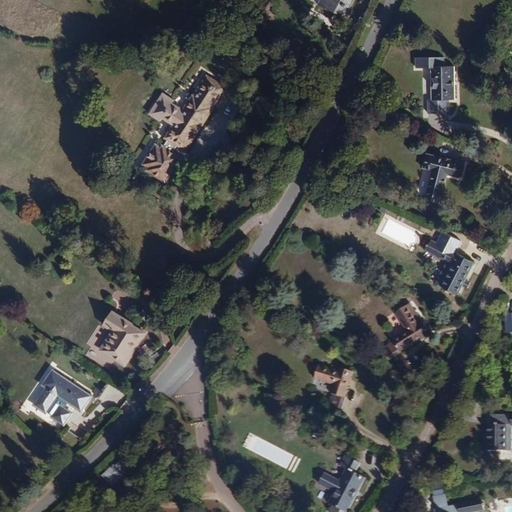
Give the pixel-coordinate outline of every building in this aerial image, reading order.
[(346,18),(355,0),(322,0),(320,5),(346,18)] [(415,68),(431,68),(431,100),(427,100),(427,113),(448,114),(448,100),(454,100),(454,66),(443,66),(443,57),(415,57),(415,68)] [(187,153),(217,110),(213,108),(226,88),(208,75),(183,110),(173,103),(175,101),(164,94),(150,114),(162,122),(164,119),(173,126),(165,137),(169,140),(166,146),(163,145),(162,147),(157,144),(142,165),(148,168),(146,171),(165,184),(184,158),(175,152),(178,147),(187,153)] [(459,178),(462,163),(426,154),(422,168),(433,171),(426,198),(439,202),(447,174),(459,178)] [(451,264),(440,286),(457,295),(462,286),(465,280),(474,263),(431,241),(425,251),(447,262),(451,264)] [(435,284),(440,286),(451,264),(447,262),(435,284)] [(412,315),(416,313),(410,303),(406,306),(412,315)] [(412,315),(406,306),(395,313),(406,331),(391,340),(392,341),(380,349),(388,361),(400,354),(400,353),(430,333),(422,322),(421,322),(416,313),(412,315)] [(126,365),(148,334),(115,311),(105,325),(114,331),(102,348),(126,365)] [(344,398),(352,372),(338,367),(336,371),(318,365),(314,379),(332,385),(329,394),(332,395),(327,408),(340,413),(345,399),(344,398)] [(92,395),(56,370),(47,383),(50,386),(38,403),(49,410),(52,405),(59,410),(56,415),(66,422),(73,412),(67,407),(72,401),(83,408),(92,395)] [(479,414),(481,403),(469,400),(467,412),(479,414)] [(487,450),(506,450),(506,426),(511,426),(511,425),(511,414),(487,414),(487,450)] [(74,424),(66,436),(79,446),(88,433),(74,424)] [(170,450),(160,440),(148,451),(158,462),(170,450)] [(339,466),(346,470),(328,503),(332,505),(328,511),(347,511),(365,479),(355,473),(360,464),(344,455),(339,466)] [(136,466),(126,457),(117,465),(128,475),(136,466)] [(125,478),(113,466),(102,475),(114,488),(125,478)] [(434,511),(471,511),(483,510),(481,499),(434,509),(434,511)]
